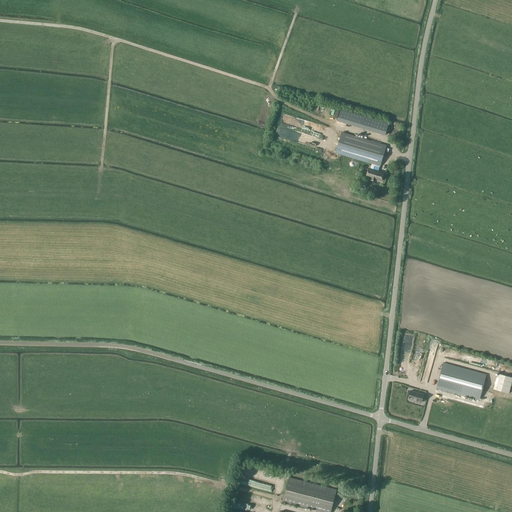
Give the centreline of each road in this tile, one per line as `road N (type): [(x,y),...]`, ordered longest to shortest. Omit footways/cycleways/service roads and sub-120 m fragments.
road 1 (unclassified): [(381,419),(406,125),(429,0)]
road 2 (unclassified): [(0,344),(149,354),(381,419)]
road 3 (unclassified): [(511,455),(381,419)]
